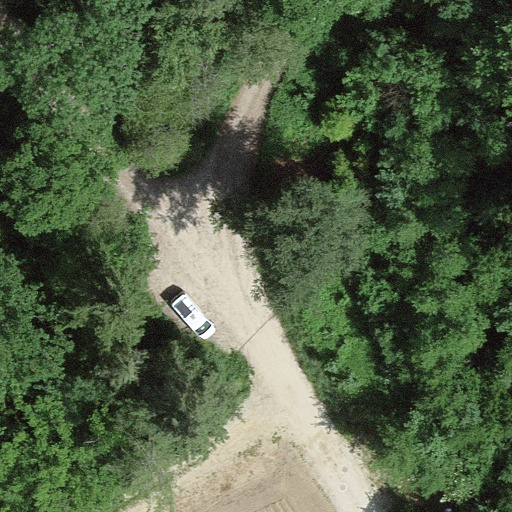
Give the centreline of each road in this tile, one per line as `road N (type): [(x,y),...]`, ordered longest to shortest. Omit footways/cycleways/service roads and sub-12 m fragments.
road 1 (track): [(360,511),(219,268),(220,191),(237,115),(307,0)]
road 2 (track): [(219,268),(7,0)]
road 3 (track): [(90,511),(286,388)]
